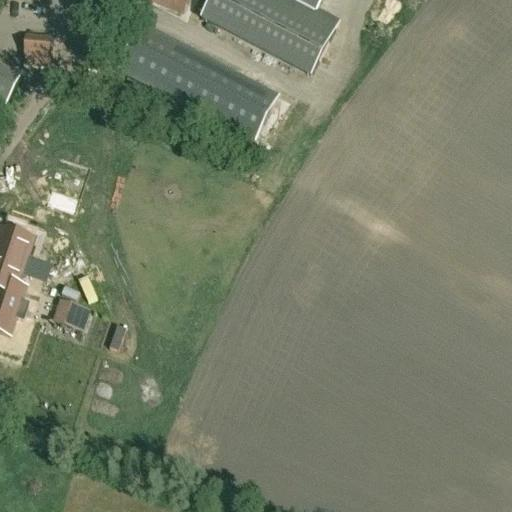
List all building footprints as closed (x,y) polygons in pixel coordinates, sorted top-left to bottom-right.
[(146,0),(183,15),(189,0),(146,0)] [(211,0),(200,23),(311,81),(341,23),(318,11),(323,0),(211,0)] [(255,144),(279,99),(143,28),(119,72),(255,144)] [(25,66),(51,68),(53,42),(26,40),(25,66)] [(4,71),(0,78),(0,114),(3,116),(22,81),(4,71)] [(69,217),(75,199),(52,192),(46,209),(69,217)] [(0,335),(10,339),(16,321),(20,322),(26,306),(21,304),(23,300),(26,289),(21,287),(23,279),(24,278),(28,279),(33,263),(29,261),(29,260),(35,242),(0,230),(0,335)] [(92,314),(60,304),(54,324),(85,334),(92,314)]
